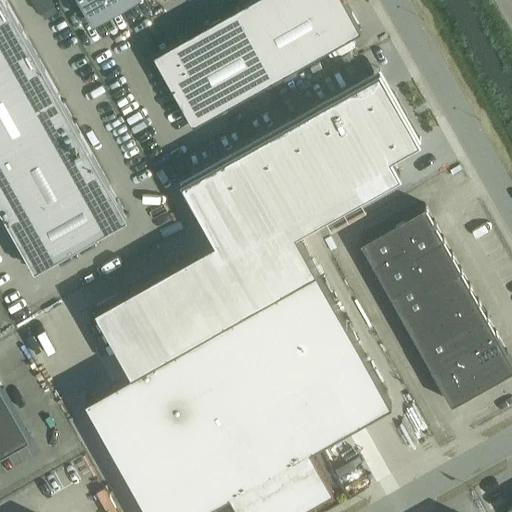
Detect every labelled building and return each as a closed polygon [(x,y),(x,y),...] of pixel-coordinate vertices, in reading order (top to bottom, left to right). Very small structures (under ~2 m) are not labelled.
[(0,0),(0,206),(34,268),(127,216),(5,0),(0,0)] [(80,0),(93,22),(132,0),(80,0)] [(361,28),(345,0),(244,0),(153,51),(159,62),(193,122),(361,28)] [(153,51),(144,57),(150,68),(159,62),(153,51)] [(131,372),(85,398),(149,511),(194,511),(232,491),(243,511),(284,511),(330,486),(309,448),(391,401),(316,268),(295,230),(400,171),(390,154),(419,138),(398,99),(380,68),(182,179),(202,215),(215,238),(118,292),(94,306),(131,372)] [(511,358),(425,203),(361,239),(452,401),(511,367),(511,358)] [(169,206),(155,210),(161,229),(175,224),(169,206)] [(8,330),(0,333),(0,347),(13,341),(8,330)] [(0,453),(30,436),(0,382),(0,453)]
